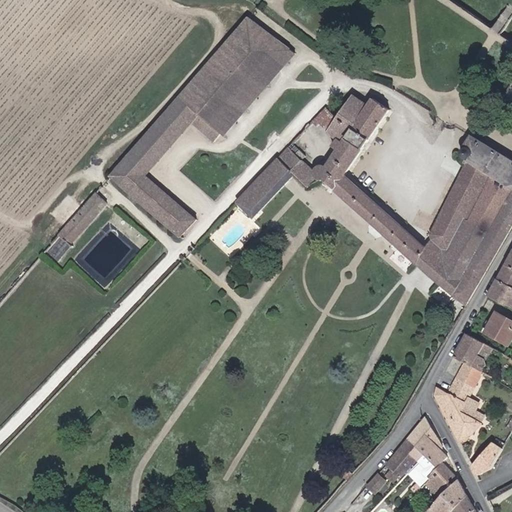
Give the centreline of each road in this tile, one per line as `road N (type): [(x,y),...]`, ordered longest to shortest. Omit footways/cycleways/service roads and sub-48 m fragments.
road 1 (unknown): [(0,436),(340,83)]
road 2 (track): [(168,0),(250,4),(340,83),(456,130),(496,129),(511,139)]
road 3 (unclassified): [(511,242),(427,399)]
road 4 (unclassified): [(427,399),(332,511)]
road 5 (residential): [(427,399),(485,511)]
